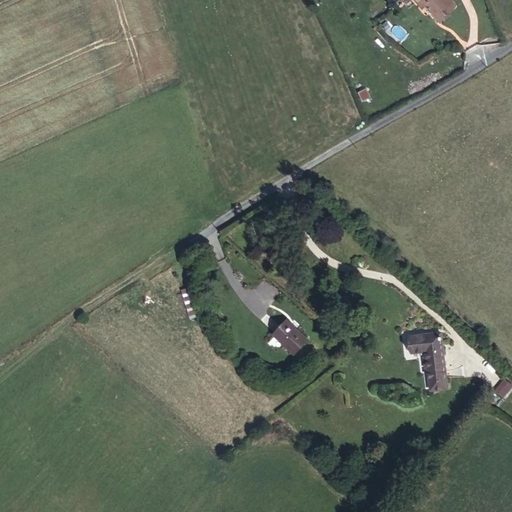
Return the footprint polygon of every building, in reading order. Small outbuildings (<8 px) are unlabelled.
[(455,0),(420,0),(429,11),(433,7),(446,22),(462,8),(455,0)] [(190,288),(181,291),(190,320),(199,317),(190,288)] [(307,342),(286,323),(272,339),(293,357),(307,342)] [(433,340),(405,345),(408,362),(420,360),(428,400),(444,397),(433,340)] [(497,394),(504,399),(511,388),(511,385),(507,381),(497,394)]
